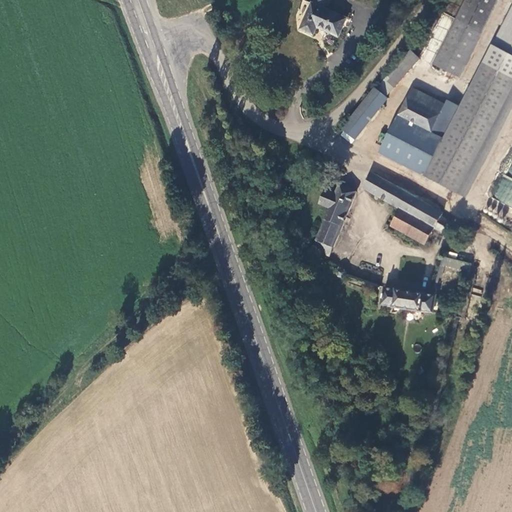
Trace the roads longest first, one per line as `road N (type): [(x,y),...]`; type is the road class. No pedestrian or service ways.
road 1 (secondary): [(154,46),(318,511)]
road 2 (unclassified): [(154,46),(182,36),(205,41),(249,110),(296,131),(349,100),(431,0)]
road 3 (track): [(0,460),(80,370),(224,245)]
road 4 (track): [(296,131),(511,246)]
